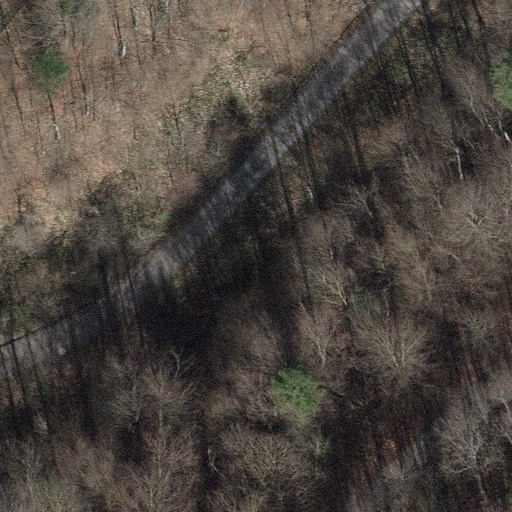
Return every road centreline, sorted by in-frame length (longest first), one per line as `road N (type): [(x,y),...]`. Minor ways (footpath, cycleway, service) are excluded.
road 1 (track): [(417,0),(158,274),(82,326),(0,362)]
road 2 (track): [(364,511),(427,445),(511,375)]
